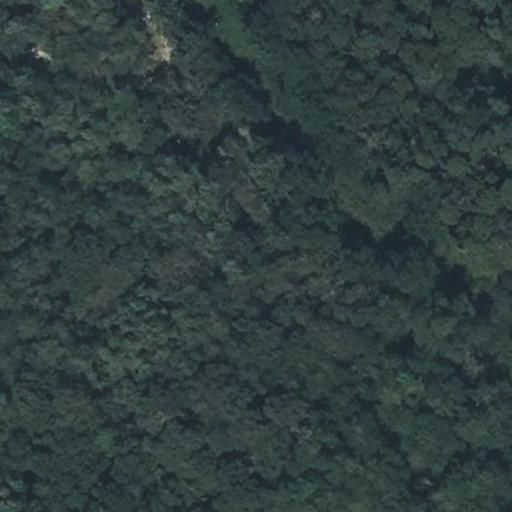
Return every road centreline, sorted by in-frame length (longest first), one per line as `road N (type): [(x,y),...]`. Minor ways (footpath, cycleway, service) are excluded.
road 1 (track): [(455,334),(268,114),(216,29),(175,0)]
road 2 (track): [(0,46),(55,56),(114,89),(183,102),(184,75),(136,0)]
